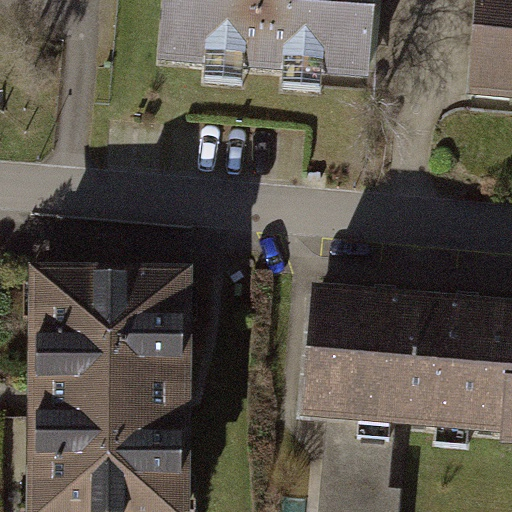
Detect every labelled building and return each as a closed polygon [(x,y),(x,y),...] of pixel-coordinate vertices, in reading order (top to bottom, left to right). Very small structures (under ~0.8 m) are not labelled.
[(375,0),(167,0),(163,74),(370,88),(375,0)] [(511,0),(481,0),(473,105),(511,108),(511,0)] [(390,410),(511,415),(511,391),(511,295),(323,286),(317,406),(362,408),(390,410)] [(197,511),(197,293),(29,293),(29,511),(197,511)] [(385,506),(390,410),(362,408),(358,493),(339,491),(337,511),(365,511),(366,505),(385,506)]
